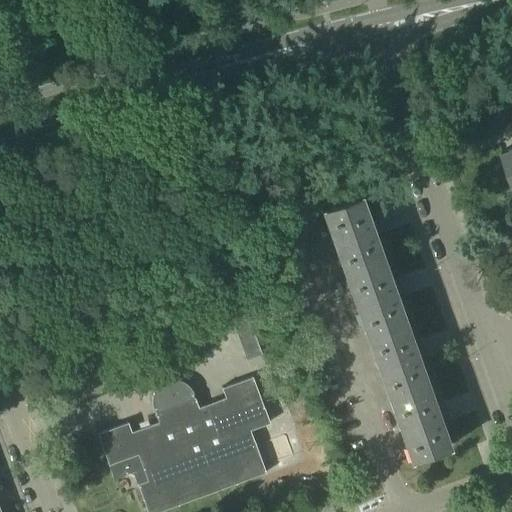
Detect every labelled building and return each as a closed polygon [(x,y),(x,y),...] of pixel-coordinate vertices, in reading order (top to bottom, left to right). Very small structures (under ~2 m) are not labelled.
[(511,179),(511,147),(502,151),(511,179)] [(343,272),(383,258),(373,232),(380,230),(378,225),(376,220),(370,222),(360,195),(321,209),(343,272)] [(365,335),(405,321),(396,295),(402,293),(400,289),(398,282),(392,284),(383,258),(343,272),(365,335)] [(221,291),(237,286),(230,268),(215,273),(221,291)] [(387,398),(428,383),(418,357),(424,355),(423,351),(421,345),(415,347),(405,321),(365,335),(387,398)] [(246,361),(249,360),(262,355),(259,345),(243,351),(246,361)] [(97,433),(109,465),(114,479),(133,472),(147,511),(153,511),(264,472),(264,474),(266,473),(251,429),(269,422),(252,376),(251,377),(251,378),(240,382),(224,388),(223,387),(222,387),(226,398),(199,408),(195,397),(194,397),(193,394),(194,393),(193,391),(192,389),(190,387),(188,384),(184,382),(181,380),(177,379),(175,379),(172,379),(170,380),(166,380),(163,382),(160,384),(157,387),(155,390),(153,393),(153,397),(152,401),(153,404),(153,408),(155,408),(156,411),(155,412),(158,422),(132,432),(128,421),(126,422),(127,423),(99,433),(99,432),(97,433)] [(428,383),(387,398),(410,461),(450,447),(441,420),(447,418),(445,414),(443,407),(437,410),(428,383)]
